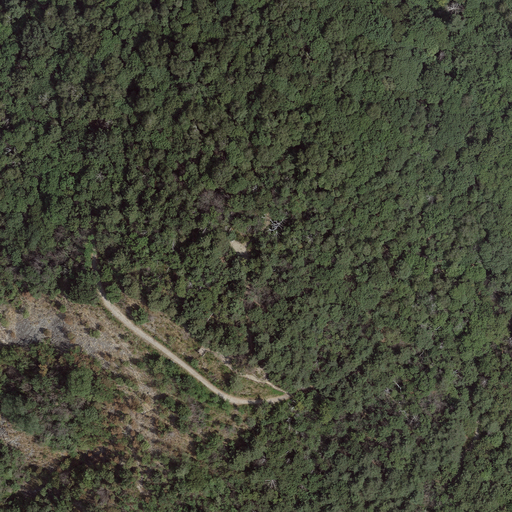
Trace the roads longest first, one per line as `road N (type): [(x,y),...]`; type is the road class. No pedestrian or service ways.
road 1 (track): [(511,180),(497,169),(471,176),(416,226),(394,268),(386,327),(360,366),(287,401),(243,404),(145,340),(108,305),(82,145),(32,107),(0,103)]
road 2 (track): [(511,465),(493,483),(468,487),(454,483),(448,464),(474,426),(478,400),(466,377),(467,277),(511,201)]
